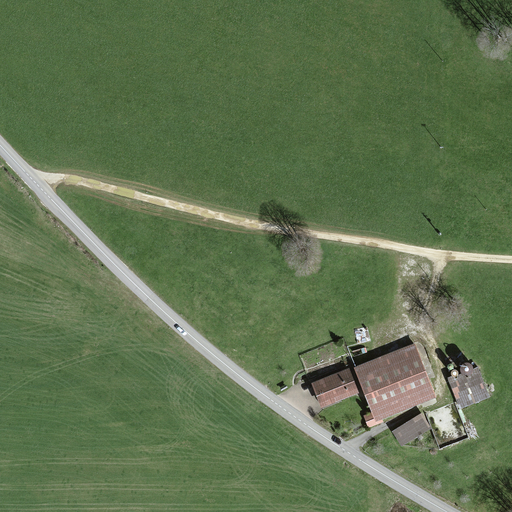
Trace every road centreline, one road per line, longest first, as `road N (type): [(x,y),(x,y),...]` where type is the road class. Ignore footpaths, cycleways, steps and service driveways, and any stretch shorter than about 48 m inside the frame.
road 1 (secondary): [(34,182),(228,366),(446,511)]
road 2 (unclassified): [(511,258),(440,254),(180,208),(91,184),(34,182)]
